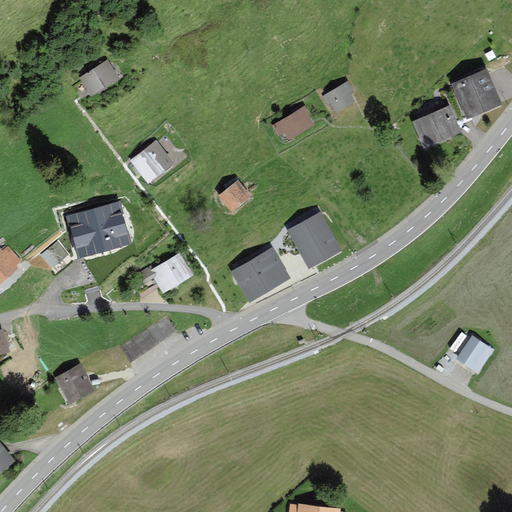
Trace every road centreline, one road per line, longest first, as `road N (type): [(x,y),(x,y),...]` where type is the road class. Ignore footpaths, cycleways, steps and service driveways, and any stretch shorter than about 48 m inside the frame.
road 1 (primary): [(281,305),(146,382),(66,445),(0,511)]
road 2 (primary): [(511,122),(406,234),(281,305)]
road 3 (unclassified): [(281,305),(296,319),(367,342),(511,413)]
